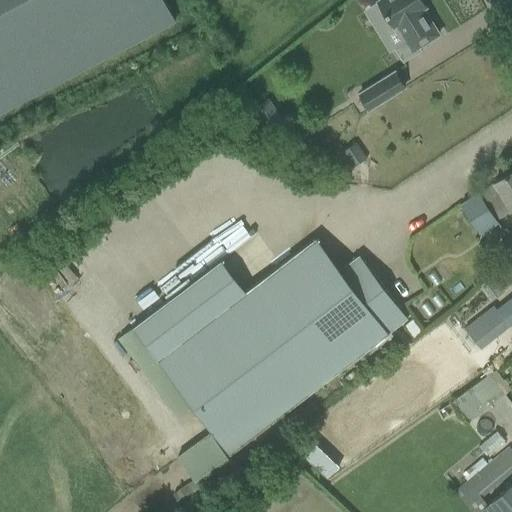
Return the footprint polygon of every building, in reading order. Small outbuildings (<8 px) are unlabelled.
[(0,0),(0,111),(174,20),(163,0),(0,0)] [(438,35),(422,9),(425,7),(420,0),(378,0),(377,1),(393,27),(396,25),(405,40),(393,48),(402,62),(421,51),(419,47),(438,35)] [(368,109),(403,87),(394,72),(358,94),(368,109)] [(282,121),(268,99),(247,112),(262,135),(282,121)] [(353,145),(342,152),(352,167),(363,160),(353,145)] [(511,170),(460,205),(479,235),(496,223),(494,220),(511,209),(511,208),(511,170)] [(511,236),(499,246),(508,259),(511,256),(511,236)] [(168,299),(132,327),(229,455),(407,318),(358,255),(339,269),(315,238),(192,332),(168,299)] [(511,325),(511,309),(506,302),(495,309),(493,305),(463,329),(480,350),(511,325)] [(465,416),(510,388),(498,369),(453,397),(465,416)] [(236,468),(208,432),(176,456),(193,479),(172,494),(182,508),(204,493),(236,468)] [(311,437),(298,450),(328,478),(340,464),(311,437)] [(454,490),(469,509),(511,473),(511,450),(508,446),(454,490)] [(511,511),(511,482),(476,511),(511,511)]
